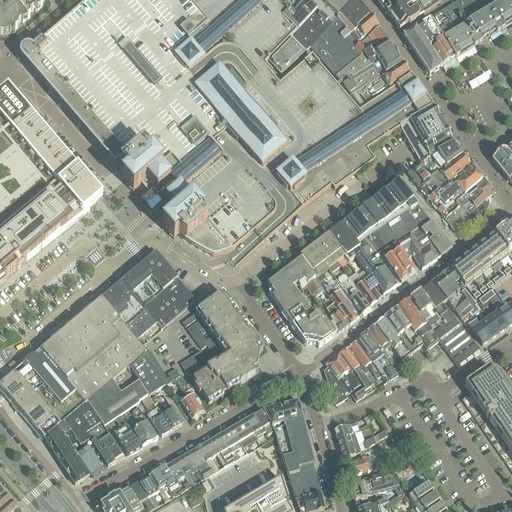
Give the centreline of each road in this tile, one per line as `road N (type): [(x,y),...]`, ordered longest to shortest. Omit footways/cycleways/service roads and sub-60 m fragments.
road 1 (residential): [(300,374),(67,509)]
road 2 (residential): [(511,216),(300,374)]
road 3 (residential): [(146,239),(4,68)]
road 4 (residential): [(397,396),(474,506),(505,496)]
road 5 (residential): [(237,283),(364,185)]
road 6 (residential): [(107,271),(78,249),(0,317)]
road 7 (residential): [(0,357),(25,345),(107,271)]
road 8 (residential): [(505,496),(435,394)]
